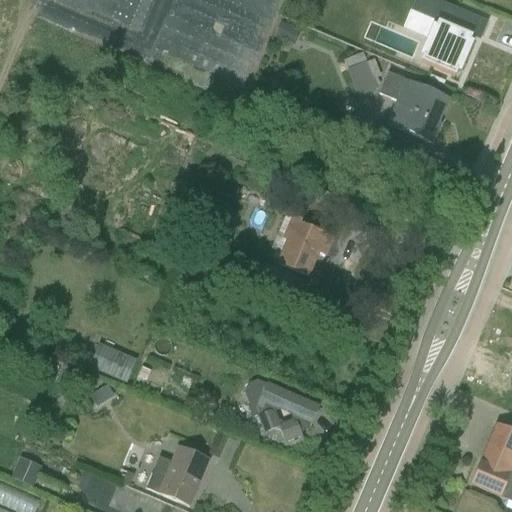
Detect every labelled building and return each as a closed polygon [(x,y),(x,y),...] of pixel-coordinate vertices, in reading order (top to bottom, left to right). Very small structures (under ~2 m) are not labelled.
[(418,64),(453,78),(469,40),(478,43),(486,24),(431,0),(414,0),(401,31),(424,41),(417,58),(420,59),(418,64)] [(386,125),(431,144),(449,99),(404,80),(386,125)] [(267,261),(312,280),(332,234),(287,215),(267,261)] [(111,367),(146,384),(158,360),(122,343),(111,367)] [(313,424),(321,404),(264,383),(254,407),(257,417),(262,434),(283,446),(301,440),(297,421),(313,424)] [(123,386),(114,400),(127,408),(136,394),(123,386)] [(469,485),(511,502),(511,433),(494,426),(469,485)] [(144,488),(189,507),(208,459),(176,446),(169,461),(157,456),(144,488)] [(37,476),(53,483),(62,465),(45,458),(37,476)] [(0,511),(54,511),(58,502),(7,482),(11,472),(0,467),(0,511)]
